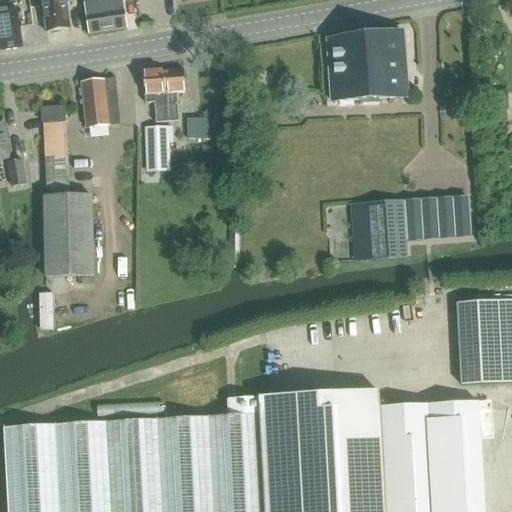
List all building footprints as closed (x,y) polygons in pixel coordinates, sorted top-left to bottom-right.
[(69,6),(74,5),(73,0),(24,0),(26,27),(46,25),(47,34),(50,34),(52,37),(57,36),(59,33),(71,33),(69,6)] [(90,35),(127,30),(123,2),(86,7),(90,35)] [(0,50),(22,48),(17,10),(0,12),(0,50)] [(405,34),(329,43),(333,103),(405,101),(409,100),(405,34)] [(186,71),(166,72),(169,124),(180,123),(178,96),(187,96),(186,71)] [(159,124),(169,124),(166,72),(146,74),(149,106),(157,104),(159,124)] [(122,125),(116,80),(83,84),(89,130),(122,125)] [(507,93),(484,94),(485,110),(508,108),(507,93)] [(44,109),(47,180),(45,180),(46,191),(69,190),(65,108),(44,109)] [(0,161),(11,160),(5,119),(0,120),(0,161)] [(213,122),(189,122),(189,141),(213,141),(213,122)] [(173,129),(147,129),(148,162),(170,161),(170,142),(174,141),(173,129)] [(23,161),(10,163),(14,187),(27,185),(23,161)] [(481,188),(462,187),(461,218),(480,218),(481,188)] [(48,279),(94,278),(92,197),(45,199),(48,279)] [(370,263),(409,260),(410,260),(406,202),(366,205),(370,263)] [(498,306),(503,384),(511,383),(511,302),(498,303),(498,306)] [(54,331),(53,305),(41,305),(41,331),(54,331)] [(503,385),(503,384),(498,306),(459,308),(464,388),(503,385)] [(265,511),(386,511),(386,503),(381,409),(380,409),(379,392),(330,395),(330,393),(323,393),(324,395),(316,396),(316,394),(309,394),(309,396),(259,399),(265,511)] [(5,429),(9,511),(265,511),(259,399),(228,400),(229,417),(5,429)] [(386,503),(485,498),(483,467),(480,404),(381,409),(386,503)] [(485,498),(485,511),(497,511),(495,467),(483,467),(485,498)] [(485,511),(485,498),(386,503),(386,511),(485,511)]
